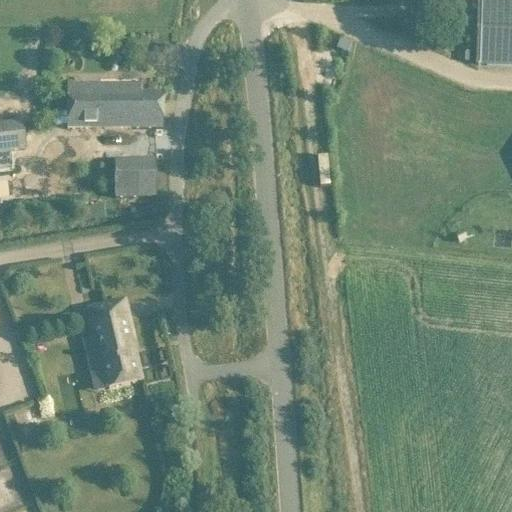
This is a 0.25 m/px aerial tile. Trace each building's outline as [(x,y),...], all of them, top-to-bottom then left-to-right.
[(511,0),(453,0),(454,0),(477,1),(475,67),(511,68),(511,0)] [(56,114),(53,117),(53,125),(56,128),(67,128),(67,131),(143,131),(163,131),(163,121),(163,104),(163,94),(141,94),(141,86),(98,86),(67,86),(67,114),(56,114)] [(0,170),(12,169),(10,152),(25,151),(22,123),(0,125),(0,170)] [(114,163),(115,200),(156,200),(155,162),(114,163)] [(85,312),(92,341),(96,340),(109,392),(143,383),(123,303),(85,312)] [(151,440),(141,419),(128,425),(138,446),(151,440)]
